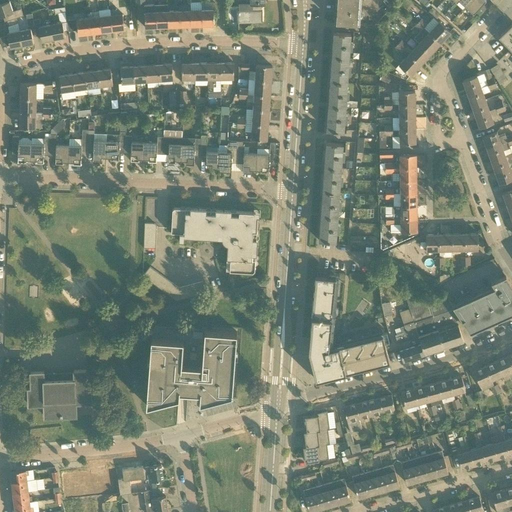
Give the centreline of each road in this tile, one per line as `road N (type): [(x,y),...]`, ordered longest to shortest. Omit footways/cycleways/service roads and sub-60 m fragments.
road 1 (residential): [(0,65),(178,42),(303,45)]
road 2 (residential): [(292,192),(0,180)]
road 3 (residential): [(278,407),(511,333)]
road 4 (secondary): [(278,407),(292,192)]
road 5 (residential): [(0,460),(181,437)]
road 6 (residential): [(362,511),(511,469)]
road 7 (secondary): [(292,192),(303,45)]
road 8 (residential): [(511,265),(463,138)]
